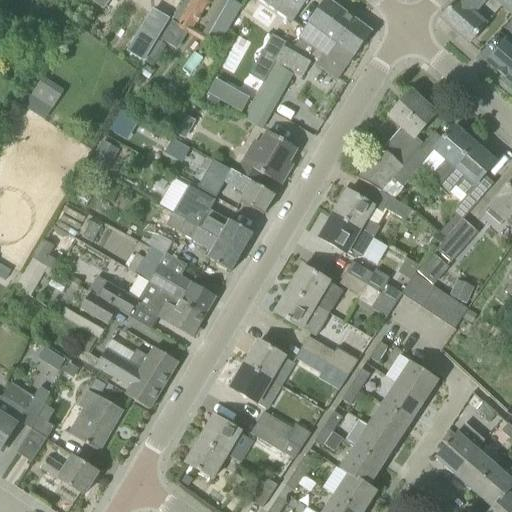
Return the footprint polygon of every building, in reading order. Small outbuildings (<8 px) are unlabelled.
[(90,0),(104,10),(111,0),(90,0)] [(179,49),(192,27),(194,28),(209,0),(182,0),(161,39),(168,43),(179,49)] [(230,0),(229,0),(208,36),(221,44),(242,7),(230,0)] [(264,83),(253,102),(254,103),(272,113),(280,98),(293,75),(302,80),(314,59),(311,58),(317,49),(324,54),(318,62),(316,64),(326,71),(338,80),(339,80),(373,32),(362,25),(328,0),(325,0),(309,23),(300,37),(301,38),(294,48),(287,44),(276,63),(264,83)] [(260,0),(293,23),(308,0),(260,0)] [(441,19),(470,44),(486,25),(473,13),(485,0),(459,0),(459,1),(441,19)] [(511,0),(496,0),(511,13),(511,0)] [(143,26),(127,52),(144,62),(160,37),(143,26)] [(149,59),(144,67),(152,72),(157,64),(168,43),(161,39),(149,59)] [(498,51),(488,63),(503,76),(511,83),(511,43),(508,40),(498,51)] [(264,83),(276,63),(262,55),(251,75),(264,83)] [(139,77),(135,84),(140,88),(145,80),(139,77)] [(245,111),(252,94),(213,79),(206,96),(245,111)] [(60,97),(41,84),(33,96),(52,109),(60,97)] [(382,192),(419,150),(424,144),(416,138),(436,115),(411,93),(391,117),(403,128),(384,149),(357,179),(370,186),(382,192)] [(262,130),(272,113),(254,103),(244,120),(262,130)] [(143,107),(139,115),(147,120),(151,112),(143,107)] [(122,111),(110,131),(126,140),(137,120),(122,111)] [(166,113),(161,122),(173,128),(178,119),(166,113)] [(185,116),(181,123),(191,129),(195,122),(185,116)] [(382,192),(382,193),(391,199),(394,200),(404,188),(403,188),(422,165),(433,174),(431,176),(441,184),(455,168),(475,145),(455,127),(434,150),(428,158),(419,150),(382,192)] [(246,154),(235,173),(237,174),(258,186),(264,176),(272,181),(281,186),(284,181),(289,172),(285,170),(297,149),(282,140),(268,132),(262,143),(261,144),(253,158),(248,155),(246,154)] [(169,143),(166,155),(188,161),(191,148),(169,143)] [(455,168),(441,184),(451,193),(456,186),(463,178),(474,188),(485,176),(496,163),(475,145),(455,168)] [(95,154),(88,166),(103,175),(110,162),(95,154)] [(237,174),(232,171),(225,183),(245,195),(241,202),(264,216),(275,196),(258,186),(237,174)] [(203,174),(198,184),(218,195),(223,186),(203,174)] [(511,182),(490,208),(511,227),(511,182)] [(183,198),(173,215),(242,254),(253,235),(230,222),(210,210),(216,201),(189,187),(183,198)] [(341,204),(334,215),(374,239),(380,228),(377,227),(367,220),(374,207),(362,200),(359,199),(353,195),(348,192),(344,190),(337,202),(341,204)] [(462,220),(476,203),(467,196),(453,211),(462,220)] [(394,200),(391,199),(385,210),(406,221),(406,220),(407,220),(412,211),(394,200)] [(167,226),(212,252),(208,259),(231,272),(242,254),(173,215),(167,226)] [(363,258),(367,250),(374,239),(334,215),(320,239),(355,260),(363,258)] [(477,233),(463,221),(437,251),(451,263),(477,233)] [(148,246),(152,248),(166,256),(167,255),(173,244),(155,233),(148,246)] [(438,234),(432,242),(439,247),(444,239),(438,234)] [(31,259),(32,259),(43,266),(46,260),(48,257),(54,246),(43,239),(31,259)] [(136,253),(127,269),(137,275),(138,276),(140,277),(149,282),(160,289),(182,302),(206,316),(216,298),(192,284),(181,278),(187,267),(167,255),(166,256),(152,248),(152,249),(146,259),(136,253)] [(46,260),(43,266),(48,268),(55,272),(60,263),(48,257),(46,260)] [(408,257),(396,271),(409,281),(421,267),(408,257)] [(48,268),(43,266),(32,259),(16,287),(23,292),(25,287),(34,293),(48,268)] [(347,274),(397,303),(402,295),(403,294),(386,284),(389,278),(375,271),(373,275),(353,264),(347,274)] [(437,279),(423,266),(417,272),(431,285),(437,279)] [(289,290),(329,314),(343,290),(303,267),(289,290)] [(347,274),(340,284),(361,297),(359,301),(387,318),(397,303),(347,274)] [(426,282),(415,275),(403,294),(402,295),(412,302),(426,282)] [(140,277),(128,295),(138,301),(136,305),(146,311),(158,318),(167,323),(193,338),(206,316),(182,302),(160,289),(149,282),(140,277)] [(468,304),(475,288),(457,280),(450,297),(468,304)] [(423,309),(437,289),(426,282),(412,302),(423,309)] [(119,309),(129,315),(136,305),(138,301),(128,295),(127,294),(109,283),(99,299),(118,310),(119,309)] [(447,296),(437,289),(423,309),(434,316),(447,296)] [(275,314),(315,338),(329,314),(289,290),(275,314)] [(118,310),(99,299),(99,300),(90,295),(81,310),(109,326),(118,310)] [(458,304),(447,296),(434,316),(444,323),(458,304)] [(9,299),(2,310),(9,314),(16,303),(9,299)] [(468,311),(458,304),(444,323),(455,330),(463,318),(468,311)] [(468,311),(463,318),(472,323),(476,315),(468,311)] [(63,312),(61,317),(74,325),(74,324),(77,320),(63,312)] [(87,331),(97,338),(100,340),(105,331),(78,317),(77,320),(74,324),(87,331)] [(97,338),(87,331),(77,347),(89,353),(97,338)] [(302,349),(349,376),(358,362),(336,349),(334,353),(309,338),(302,349)] [(259,342),(245,366),(271,381),(284,359),(285,358),(259,342)] [(378,364),(388,348),(380,343),(370,358),(378,364)] [(107,350),(100,361),(113,369),(112,369),(123,376),(125,372),(130,375),(131,374),(137,378),(138,376),(162,390),(170,378),(176,367),(179,363),(155,349),(149,358),(137,351),(135,354),(130,364),(107,350)] [(339,390),(349,376),(302,349),(296,359),(322,374),(319,379),(339,390)] [(65,362),(55,356),(49,366),(59,372),(65,362)] [(113,369),(100,361),(96,367),(131,388),(126,396),(150,410),(162,390),(138,376),(137,378),(131,374),(130,375),(125,372),(123,376),(112,369),(113,369)] [(439,381),(411,363),(397,384),(425,402),(439,381)] [(69,364),(64,373),(74,378),(79,370),(69,364)] [(245,366),(231,389),(257,405),(271,381),(245,366)] [(361,391),(371,374),(363,369),(352,385),(361,391)] [(96,379),(90,388),(100,395),(106,385),(96,379)] [(425,402),(397,384),(383,405),(411,423),(425,402)] [(50,394),(39,387),(32,399),(11,385),(3,397),(0,402),(0,451),(20,422),(31,429),(37,418),(45,404),(50,394)] [(351,405),(361,391),(352,385),(343,400),(351,405)] [(89,414),(75,439),(77,440),(100,453),(124,412),(88,391),(79,408),(83,410),(89,414)] [(491,422),(497,415),(484,403),(477,410),(491,422)] [(397,445),(411,423),(383,405),(369,426),(397,445)] [(297,425),(293,431),(264,413),(258,424),(293,445),(301,450),(310,434),(297,425)] [(332,433),(342,418),(334,413),(324,427),(332,433)] [(200,441),(227,456),(241,432),(215,417),(200,441)] [(50,425),(48,424),(43,421),(37,418),(31,429),(46,439),(53,427),(50,425)] [(383,466),(397,445),(369,426),(357,418),(343,439),(355,447),(383,466)] [(293,445),(258,424),(251,434),(294,460),(301,450),(293,445)] [(511,427),(509,424),(502,432),(511,440),(511,427)] [(323,447),(332,433),(324,427),(315,442),(323,447)] [(31,429),(16,454),(31,463),(46,439),(31,429)] [(476,450),(457,434),(435,459),(454,475),(476,450)] [(213,480),(227,456),(200,441),(186,464),(213,480)] [(369,487),(383,466),(355,447),(342,468),(350,474),(369,487)] [(495,467),(476,450),(454,475),(473,492),(495,467)] [(304,476),(314,462),(305,456),(295,471),(304,476)] [(65,470),(48,459),(42,469),(59,480),(84,496),(99,473),(73,457),(65,470)] [(338,466),(323,488),(335,495),(360,511),(364,511),(376,495),(377,492),(369,487),(350,474),(342,468),(338,466)] [(492,509),(507,492),(511,485),(511,481),(495,467),(473,492),(492,509)] [(311,492),(316,484),(304,476),(295,471),(286,485),(294,491),(299,485),(311,492)] [(265,479),(261,485),(251,503),(262,509),(277,486),(265,479)] [(511,511),(511,496),(509,494),(507,492),(492,509),(489,511),(511,511)] [(360,511),(335,495),(324,511),(360,511)] [(280,511),(286,503),(278,498),(269,511),(280,511)]
